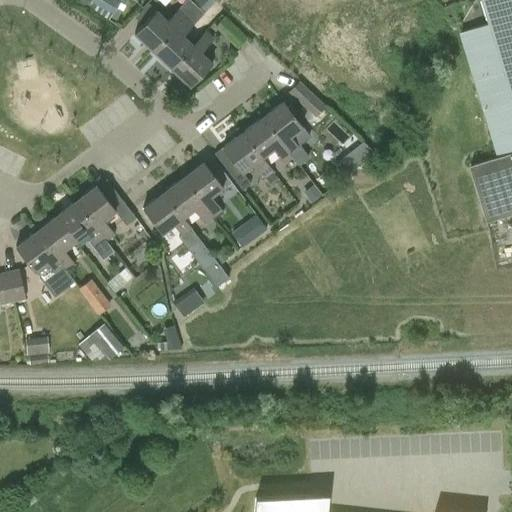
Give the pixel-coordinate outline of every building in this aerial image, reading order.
[(117,0),(91,0),(92,1),(113,13),(120,1),(117,0)] [(153,51),(197,6),(190,0),(187,0),(168,21),(157,10),(134,33),(153,51)] [(511,0),(484,0),(491,23),(460,32),(498,156),(471,165),(488,220),(511,212),(511,0)] [(153,51),(171,68),(193,45),(183,35),(204,13),(197,6),(153,51)] [(236,47),(247,36),(225,15),(215,27),(236,47)] [(193,45),(171,68),(190,86),(212,62),(202,53),(213,40),(205,32),(193,45)] [(290,93),(314,117),(325,106),(301,82),(290,93)] [(294,156),(302,151),(290,136),(301,128),(282,103),(264,116),(294,156)] [(284,164),(294,156),(264,116),(244,131),(263,157),(273,149),(284,164)] [(262,158),(263,157),(244,131),(222,148),(229,156),(221,162),(242,190),(250,183),(242,173),(253,164),(264,179),(273,172),(262,158)] [(376,152),(364,141),(334,164),(344,177),(376,152)] [(211,197),(223,188),(203,162),(184,176),(214,217),(222,211),(211,197)] [(184,176),(164,191),(184,217),(194,209),(205,224),(214,217),(184,176)] [(110,203),(97,186),(76,201),(107,241),(115,234),(104,220),(116,211),(126,224),(135,217),(119,196),(110,203)] [(184,217),(164,191),(143,208),(162,234),(174,224),(182,234),(186,239),(195,232),(184,217)] [(87,232),(92,239),(89,241),(103,260),(115,251),(107,241),(76,201),(57,216),(76,241),(87,232)] [(232,229),(241,245),(268,229),(259,213),(232,229)] [(76,241),(57,216),(37,231),(68,271),(76,264),(65,249),(76,241)] [(37,231),(16,247),(47,287),(54,281),(62,292),(76,282),(68,271),(37,231)] [(186,239),(182,234),(178,237),(198,263),(211,254),(195,232),(186,239)] [(7,271),(14,301),(26,299),(19,268),(7,271)] [(14,301),(7,271),(0,272),(0,304),(0,305),(14,301)] [(111,305),(90,278),(78,288),(98,315),(111,305)] [(184,315),(205,301),(197,289),(176,303),(184,315)] [(106,321),(79,342),(98,366),(125,345),(106,321)] [(49,342),(27,343),(28,351),(50,350),(49,342)] [(49,351),(29,354),(30,362),(50,359),(49,351)] [(307,511),(310,494),(255,497),(253,511),(307,511)]
